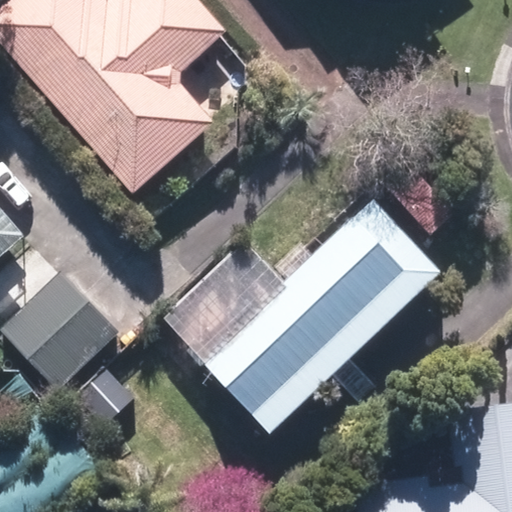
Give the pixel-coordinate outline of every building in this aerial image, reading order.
[(109,0),(13,0),(0,12),(0,34),(140,193),(270,79),(200,0),(131,0),(119,11),(109,0)] [(404,143),(376,170),(439,234),(467,206),(404,143)] [(447,278),(373,199),(195,365),(268,444),(447,278)] [(0,213),(0,262),(25,238),(0,213)] [(117,332),(60,275),(2,333),(60,390),(117,332)] [(468,494),(360,506),(360,511),(511,511),(511,409),(448,417),(454,476),(466,474),(468,494)]
